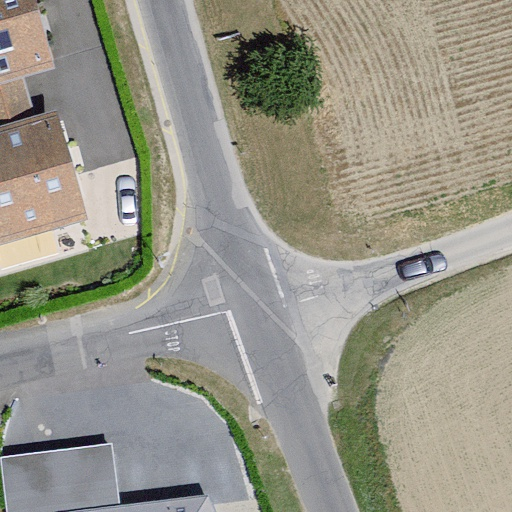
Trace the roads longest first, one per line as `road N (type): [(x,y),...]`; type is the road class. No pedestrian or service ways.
road 1 (unclassified): [(256,306),(161,0)]
road 2 (unclassified): [(256,306),(375,281),(511,233)]
road 3 (residential): [(0,362),(256,306)]
road 4 (unclassified): [(335,511),(256,306)]
